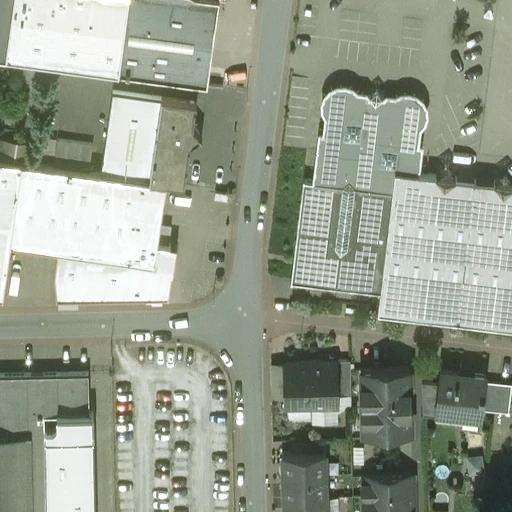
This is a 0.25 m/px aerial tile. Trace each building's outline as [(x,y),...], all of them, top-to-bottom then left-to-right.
[(0,0),(0,57),(5,58),(12,0),(0,0)] [(12,0),(5,58),(118,73),(128,0),(12,0)] [(210,3),(189,0),(128,0),(118,73),(199,84),(210,3)] [(366,94),(356,93),(351,89),(345,87),(338,87),(332,90),(327,95),(325,101),(325,108),(325,109),(328,115),(326,136),(321,135),(320,136),(321,137),(316,180),(327,181),(328,180),(328,181),(368,186),(369,185),(369,186),(392,189),(395,169),(415,172),(418,149),(419,149),(420,148),(419,147),(415,146),(417,126),(422,120),(424,114),(423,107),(420,101),(415,96),(408,94),(401,95),(396,98),(385,96),(384,94),(383,96),(382,96),(377,89),(370,94),(369,94),(368,93),(366,94)] [(161,98),(112,91),(100,173),(149,180),(162,98),(161,98)] [(196,103),(162,98),(149,180),(166,183),(184,185),(190,144),(202,136),(193,125),(196,103)] [(92,144),(57,139),(53,167),(88,172),(92,144)] [(53,167),(0,159),(0,295),(3,296),(10,243),(58,249),(154,263),(157,243),(168,244),(168,243),(171,225),(160,223),(166,183),(149,180),(100,173),(88,172),(53,167)] [(494,181),(455,177),(447,166),(436,174),(415,172),(395,169),(392,189),(380,290),(378,310),(511,326),(511,181),(505,173),(494,181)] [(368,186),(328,181),(328,180),(327,181),(316,180),(304,178),(304,177),(303,178),(290,280),(291,280),(292,280),(292,279),(380,290),(392,189),(369,186),(369,185),(368,186)] [(154,263),(58,249),(54,274),(56,296),(168,294),(171,273),(173,273),(173,267),(174,267),(176,251),(177,245),(170,244),(170,243),(168,243),(168,244),(157,243),(154,263)] [(336,360),(321,360),(321,362),(310,362),(311,405),(337,405),(337,395),(336,360)] [(351,394),(350,360),(336,360),(337,395),(351,394)] [(299,363),(299,361),(284,361),(284,382),(284,397),(285,406),(311,405),(310,362),(299,363)] [(410,367),(362,369),(363,384),(367,384),(367,399),(363,400),(364,426),(375,426),(375,432),(411,431),(410,367)] [(486,375),(440,370),(439,383),(435,409),(437,410),(481,415),(482,409),(485,381),(486,375)] [(88,373),(0,374),(0,511),(45,511),(44,415),(89,414),(89,413),(88,373)] [(439,383),(422,381),(423,414),(435,416),(436,416),(437,410),(435,409),(439,383)] [(498,382),(485,381),(482,409),(495,410),(498,382)] [(284,382),(271,382),(272,396),(284,397),(284,382)] [(511,384),(498,382),(495,410),(509,412),(511,384)] [(481,415),(437,410),(436,416),(435,416),(435,418),(462,421),(466,425),(478,427),(478,428),(480,428),(481,415)] [(89,413),(89,414),(44,415),(45,511),(95,511),(93,413),(89,413)] [(314,439),(291,440),(291,451),(314,451),(314,439)] [(291,451),(282,452),(283,475),(326,474),(325,451),(314,451),(291,451)] [(326,474),(283,475),(283,498),(326,497),(326,474)] [(412,511),(412,474),(365,475),(365,511),(412,511)] [(326,511),(326,497),(283,498),(283,511),(326,511)]
